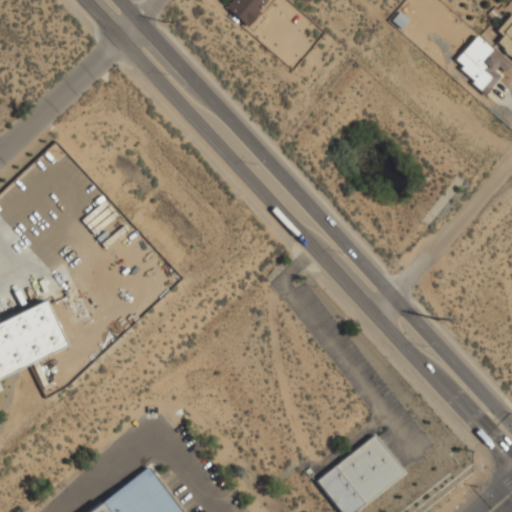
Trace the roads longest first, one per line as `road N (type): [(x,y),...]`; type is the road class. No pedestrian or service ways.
road 1 (secondary): [(83,0),(511,460)]
road 2 (secondary): [(511,426),(121,0)]
road 3 (residential): [(378,315),(511,159)]
road 4 (residential): [(124,44),(0,156)]
